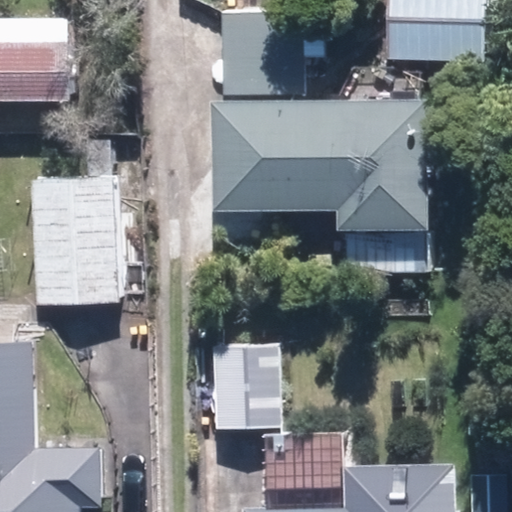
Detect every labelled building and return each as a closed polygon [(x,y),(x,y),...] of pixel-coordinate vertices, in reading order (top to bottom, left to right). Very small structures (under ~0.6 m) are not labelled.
[(495,0),(401,0),(400,54),(493,57),(495,0)] [(300,18),(224,19),(225,99),(302,97),(300,18)] [(59,44),(0,45),(0,97),(60,96),(59,44)] [(423,104),(213,108),(216,215),(425,211),(423,104)] [(116,182),(37,184),(40,304),(118,302),(116,182)] [(279,352),(219,353),(220,428),(280,427),(279,352)] [(93,462),(0,463),(0,511),(74,511),(74,497),(93,496),(93,462)]
